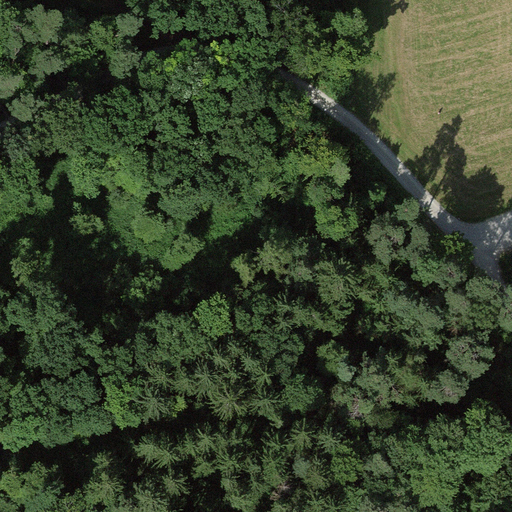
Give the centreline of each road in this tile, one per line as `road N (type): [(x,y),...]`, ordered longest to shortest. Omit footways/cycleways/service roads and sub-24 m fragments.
road 1 (track): [(464,244),(344,114),(282,73),(215,45),(147,57),(0,129)]
road 2 (track): [(99,0),(215,45)]
